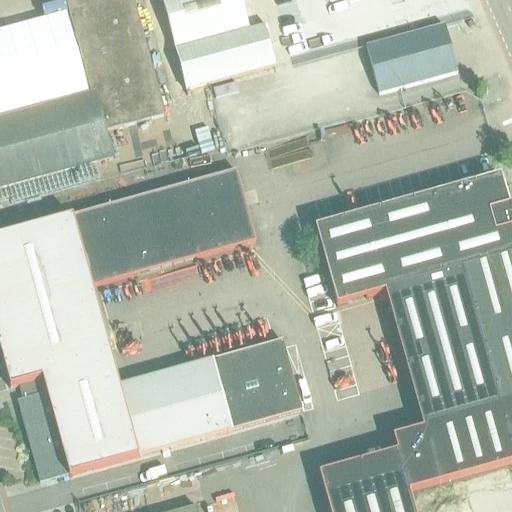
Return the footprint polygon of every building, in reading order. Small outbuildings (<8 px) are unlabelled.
[(105,132),(166,116),(133,0),(65,0),(92,96),(0,121),(0,190),(113,160),(105,132)] [(248,33),(238,0),(160,0),(186,93),(275,69),(263,28),(248,33)] [(366,49),(379,97),(457,76),(445,28),(366,49)] [(72,219),(0,239),(0,354),(10,391),(19,388),(22,402),(17,403),(39,486),(68,478),(69,479),(302,414),(282,344),(120,390),(92,289),(255,244),(236,174),(72,219)] [(315,231),(322,257),(337,309),(385,296),(424,432),(393,441),(397,456),(319,478),(327,511),(414,511),(410,495),(511,466),(511,209),(509,209),(500,180),(315,231)]
